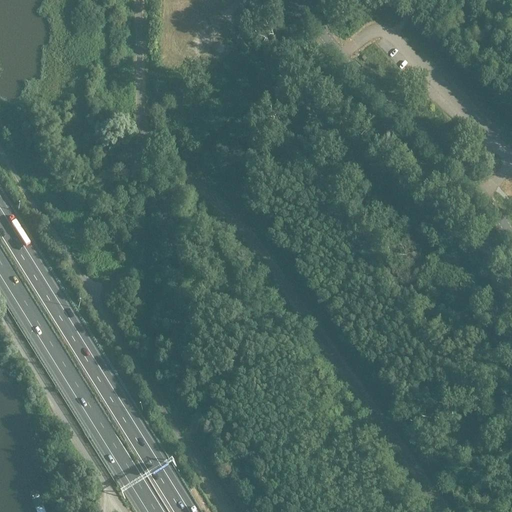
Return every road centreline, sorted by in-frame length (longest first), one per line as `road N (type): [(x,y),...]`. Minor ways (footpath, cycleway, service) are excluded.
road 1 (track): [(226,511),(0,149)]
road 2 (motorway): [(185,511),(0,215)]
road 3 (tertiary): [(511,237),(339,57),(296,0)]
road 4 (motorway): [(0,269),(151,511)]
road 5 (unclassified): [(106,485),(0,313)]
road 6 (track): [(141,131),(140,254),(91,292)]
